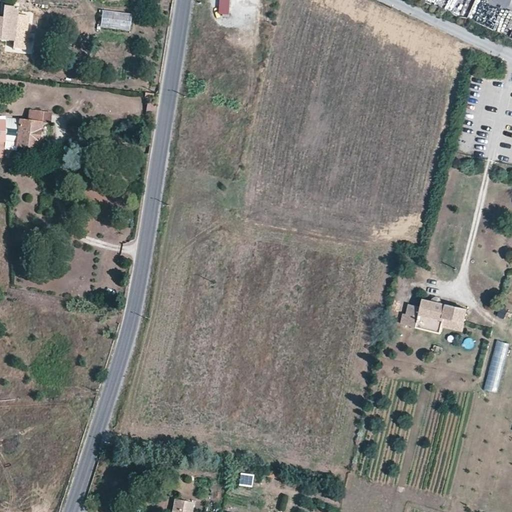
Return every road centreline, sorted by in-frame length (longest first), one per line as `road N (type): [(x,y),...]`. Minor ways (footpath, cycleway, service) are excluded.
road 1 (secondary): [(184,0),(132,320),(71,511)]
road 2 (unclassified): [(395,0),(511,52)]
